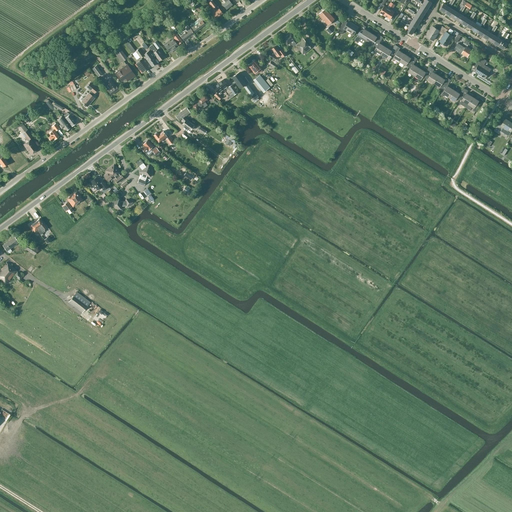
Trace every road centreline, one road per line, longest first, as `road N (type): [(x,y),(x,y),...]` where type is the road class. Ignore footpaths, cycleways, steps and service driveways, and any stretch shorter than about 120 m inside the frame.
road 1 (tertiary): [(0,229),(312,0)]
road 2 (unclassified): [(0,192),(263,0)]
road 3 (residential): [(511,62),(433,13),(413,43)]
road 4 (track): [(98,0),(10,67),(0,61)]
